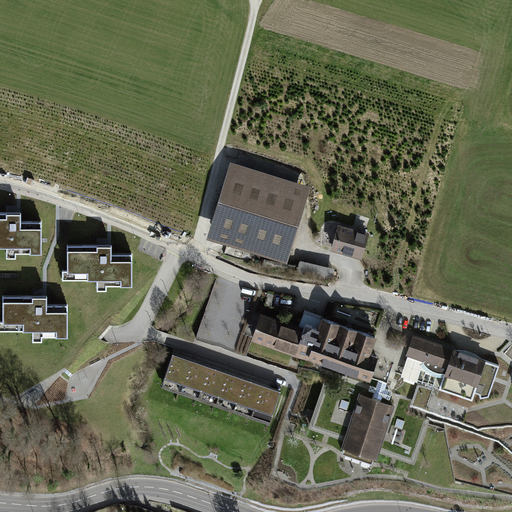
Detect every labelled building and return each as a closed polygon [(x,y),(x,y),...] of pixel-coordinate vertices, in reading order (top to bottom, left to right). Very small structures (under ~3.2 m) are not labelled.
[(285,258),(306,185),(233,164),(211,237),(285,258)] [(20,209),(0,208),(0,243),(5,243),(5,254),(14,253),(14,248),(40,247),(39,219),(20,219),(20,209)] [(366,234),(341,228),(336,248),(360,254),(366,234)] [(111,242),(66,242),(66,266),(62,266),(62,276),(97,276),(97,287),(105,287),(105,282),(132,282),(132,252),(111,252),(111,242)] [(46,293),(1,293),(2,317),(0,317),(0,327),(32,327),(32,337),(40,337),(40,333),(67,333),(66,302),(46,303),(46,293)] [(310,312),(304,331),(281,323),(283,320),(260,313),(252,338),(296,354),(373,380),(379,355),(372,353),(377,335),(310,312)] [(445,373),(440,388),(472,399),(474,392),(479,393),(480,397),(488,396),(495,377),(499,365),(413,336),(407,354),(424,360),(423,362),(427,366),(432,370),(439,373),(445,373)] [(171,353),(161,382),(270,419),(280,390),(171,353)] [(511,382),(495,377),(488,396),(480,397),(479,393),(474,392),(472,399),(440,388),(427,383),(426,388),(419,385),(414,399),(411,398),(406,411),(426,417),(427,413),(435,416),(443,421),(444,419),(451,424),(453,422),(463,428),(464,426),(472,431),(473,429),(483,435),(484,433),(500,438),(508,448),(509,446),(511,450),(511,382)] [(325,383),(311,425),(345,437),(343,443),(376,454),(379,448),(413,460),(428,418),(426,417),(406,411),(380,402),(382,397),(386,398),(389,390),(385,388),(387,383),(379,380),(372,399),(325,383)]
